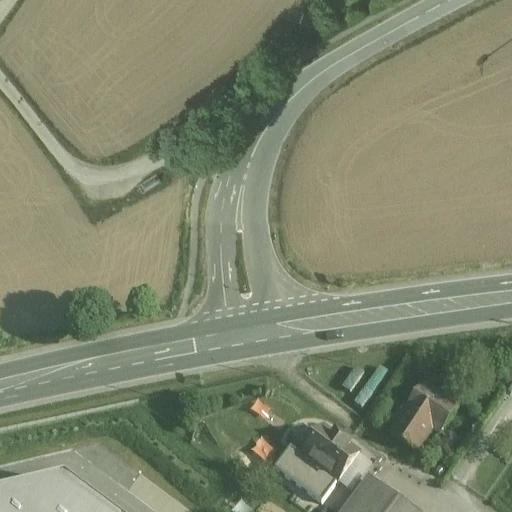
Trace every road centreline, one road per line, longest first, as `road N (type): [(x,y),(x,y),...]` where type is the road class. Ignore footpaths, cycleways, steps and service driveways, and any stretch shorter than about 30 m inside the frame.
road 1 (residential): [(0,68),(92,174),(113,176),(178,152),(251,158)]
road 2 (primary): [(247,335),(511,299)]
road 3 (tertiary): [(456,0),(322,73),(251,158)]
road 4 (primary): [(0,385),(247,335)]
road 5 (tertiary): [(251,158),(238,226),(247,335)]
